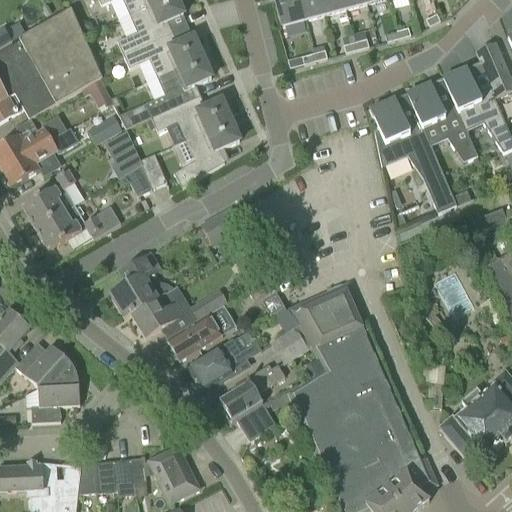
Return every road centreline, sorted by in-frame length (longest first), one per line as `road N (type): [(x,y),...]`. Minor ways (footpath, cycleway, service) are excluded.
road 1 (residential): [(44,297),(65,276),(283,168),(271,113)]
road 2 (residential): [(496,0),(425,64),(364,92),(271,113)]
road 3 (residential): [(253,511),(201,435),(138,369)]
road 4 (residential): [(0,447),(63,445),(138,369)]
